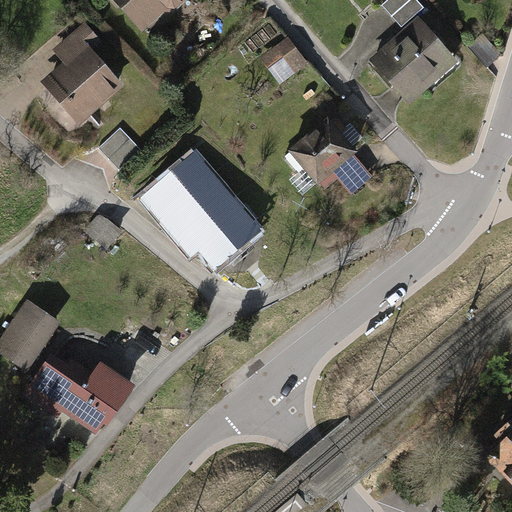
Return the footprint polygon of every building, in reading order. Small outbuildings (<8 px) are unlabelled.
[(123,0),(148,28),(181,0),(123,0)] [(426,4),(422,0),(386,0),(384,2),(404,24),(426,4)] [(459,59),(424,19),(378,60),(413,99),(459,59)] [(105,43),(87,23),(55,51),(67,64),(48,82),(84,120),(127,82),(97,50),(105,43)] [(309,62),(290,38),(264,57),(282,82),(309,62)] [(359,151),(330,117),(293,149),(322,183),(335,172),(354,155),(359,151)] [(102,146),(124,168),(145,148),(123,126),(102,146)] [(200,150),(146,196),(196,253),(205,245),(223,266),(268,228),(200,150)] [(335,172),(352,193),(372,177),(354,155),(335,172)] [(89,230),(110,247),(125,229),(104,212),(89,230)] [(29,301),(0,344),(0,349),(27,367),(58,321),(29,301)] [(94,380),(55,353),(29,390),(60,412),(65,405),(97,427),(103,418),(108,422),(133,385),(104,365),(94,380)] [(511,445),(499,456),(511,468),(511,429),(504,438),(511,445)]
